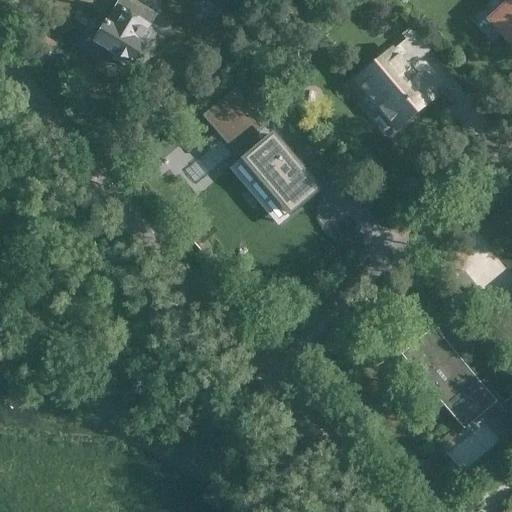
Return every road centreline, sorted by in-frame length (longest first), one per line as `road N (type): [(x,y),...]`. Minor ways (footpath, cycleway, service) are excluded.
road 1 (tertiary): [(260,383),(0,75)]
road 2 (residential): [(260,383),(511,165)]
road 3 (tertiary): [(373,511),(260,383)]
